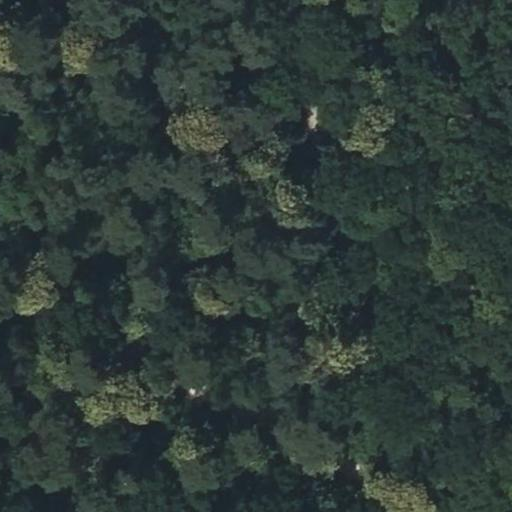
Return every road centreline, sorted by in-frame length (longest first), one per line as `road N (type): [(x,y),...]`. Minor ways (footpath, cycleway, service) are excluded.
road 1 (track): [(283,0),(506,511)]
road 2 (track): [(0,299),(429,511)]
